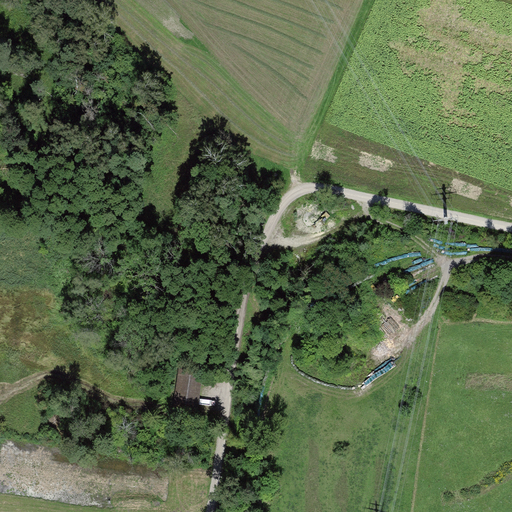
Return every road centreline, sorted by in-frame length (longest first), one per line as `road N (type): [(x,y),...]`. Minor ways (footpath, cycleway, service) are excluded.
road 1 (track): [(211,511),(243,301),(286,202),(324,189),(511,226)]
road 2 (track): [(511,259),(480,257),(447,268),(421,324),(367,383)]
road 3 (track): [(368,0),(297,167),(300,192)]
road 4 (track): [(367,197),(358,218),(305,240),(287,236),(276,216)]
